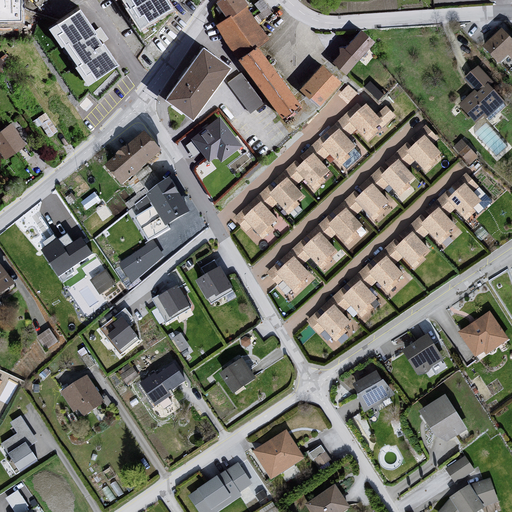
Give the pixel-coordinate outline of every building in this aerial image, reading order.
[(167,0),(123,0),(137,24),(171,5),(167,0)] [(243,0),(217,0),(216,1),(227,16),(215,24),(239,59),(258,45),(269,39),(243,0)] [(79,4),(45,27),(86,87),(120,64),(79,4)] [(360,31),(335,59),(347,69),(372,41),(360,31)] [(485,50),(503,69),(511,60),(511,40),(504,32),(485,50)] [(258,45),(239,59),(282,118),(302,104),(258,45)] [(193,118),(230,67),(202,47),(165,98),(193,118)] [(321,65),(301,89),(320,104),(340,81),(321,65)] [(242,68),(228,78),(250,109),(264,100),(242,68)] [(462,107),(480,126),(487,120),(490,123),(509,106),(493,88),(495,87),(480,69),(465,83),(475,94),(462,107)] [(372,79),(364,85),(376,100),(384,94),(372,79)] [(339,93),(349,101),(358,90),(349,82),(339,93)] [(378,108),(365,95),(339,120),(351,134),(356,130),(367,142),(386,124),(374,112),(378,108)] [(49,132),(56,128),(47,109),(37,114),(41,123),(44,122),(49,132)] [(193,138),(209,160),(218,153),(221,157),(239,144),(220,118),(193,138)] [(351,134),(339,120),(314,145),(326,158),(330,154),(342,167),(360,149),(348,137),(351,134)] [(0,129),(0,157),(3,161),(27,143),(11,122),(0,129)] [(436,140),(424,127),(397,152),(410,166),(414,162),(426,174),(444,156),(432,144),(436,140)] [(462,137),(455,143),(470,160),(478,154),(462,137)] [(110,171),(125,188),(162,155),(146,138),(110,171)] [(326,158),(314,145),(287,169),(300,182),(305,179),(316,191),(335,173),(323,161),(326,158)] [(410,166),(397,152),(372,177),(385,190),(389,187),(400,199),(419,181),(407,169),(410,166)] [(300,182),(287,169),(261,195),(273,208),(278,203),(290,215),(308,198),(297,186),(300,182)] [(477,186),(465,173),(438,199),(451,212),(456,208),(467,220),(486,202),(474,190),(477,186)] [(385,190),(372,177),(346,201),(359,215),(363,211),(375,223),(393,205),(381,193),(385,190)] [(171,178),(136,205),(139,211),(152,204),(154,207),(135,218),(149,242),(169,230),(168,227),(191,214),(171,178)] [(96,190),(82,199),(87,206),(101,198),(96,190)] [(273,208),(261,195),(234,220),(247,233),(252,229),(263,241),(282,224),(270,211),(273,208)] [(451,212),(438,199),(414,223),(426,236),(430,233),(441,245),(460,227),(448,215),(451,212)] [(359,215),(346,201),(319,227),(332,240),(337,235),(348,248),(367,230),(355,218),(359,215)] [(426,236),(414,223),(387,247),(400,261),(404,257),(416,269),(434,251),(422,239),(426,236)] [(332,240),(319,227),(293,250),(306,263),(310,260),(322,271),(339,255),(328,243),(332,240)] [(42,252),(59,277),(91,256),(80,239),(63,249),(58,242),(42,252)] [(154,241),(120,265),(131,284),(164,257),(154,241)] [(400,261),(387,247),(360,273),(373,286),(378,282),(389,294),(408,276),(396,264),(400,261)] [(306,263),(293,250),(267,275),(279,289),(284,284),(295,296),(314,279),(302,267),(306,263)] [(101,291),(116,281),(106,267),(91,277),(101,291)] [(197,280),(209,301),(232,288),(220,267),(197,280)] [(0,297),(14,286),(0,269),(0,297)] [(373,286),(360,273),(334,296),(347,309),(352,306),(363,318),(381,301),(369,289),(373,286)] [(151,301),(165,323),(191,307),(177,285),(151,301)] [(347,309),(334,296),(308,321),(321,335),(325,331),(337,343),(355,325),(343,313),(347,309)] [(101,327),(120,352),(138,339),(133,319),(126,310),(101,327)] [(461,334),(477,356),(485,350),(489,356),(510,341),(490,313),(461,334)] [(44,343),(57,338),(52,326),(39,332),(44,343)] [(406,351),(419,375),(444,361),(431,337),(406,351)] [(222,375),(237,394),(256,379),(241,360),(222,375)] [(140,384),(155,407),(175,394),(172,390),(185,382),(172,363),(140,384)] [(353,387),(367,413),(393,399),(380,373),(353,387)] [(80,409),(84,417),(105,405),(88,376),(61,392),(74,413),(80,409)] [(439,436),(450,442),(468,431),(446,397),(423,412),(439,436)] [(12,457),(22,473),(40,461),(31,448),(37,444),(19,417),(10,423),(17,434),(3,444),(12,457)] [(253,451),(272,480),(305,460),(286,430),(253,451)] [(322,442),(310,449),(319,463),(330,456),(322,442)] [(446,471),(455,484),(474,471),(465,458),(446,471)] [(188,497),(198,511),(220,511),(243,497),(241,494),(253,487),(237,464),(188,497)] [(439,511),(475,511),(482,507),(498,502),(491,480),(472,484),(449,500),(439,511)] [(306,505),(310,511),(344,511),(351,508),(337,485),(306,505)]
